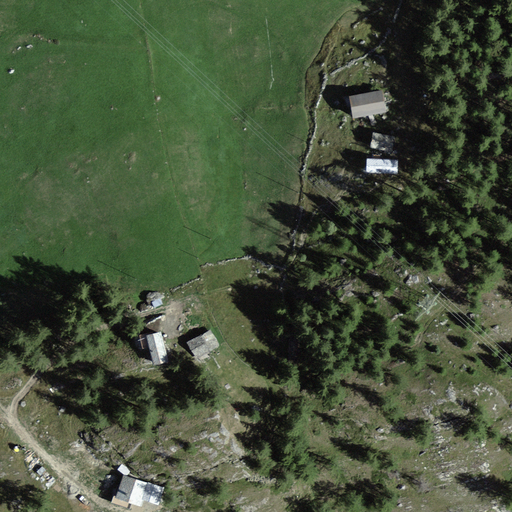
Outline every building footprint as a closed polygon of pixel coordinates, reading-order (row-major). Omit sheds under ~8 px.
[(381,91),(348,96),(351,118),(384,114),(381,91)] [(394,138),(371,132),(368,147),(390,153),(394,138)] [(397,161),(366,160),(366,174),(396,175),(397,161)] [(157,332),(143,336),(150,366),(164,362),(157,332)] [(209,333),(186,344),(193,359),(216,347),(209,333)] [(147,485),(121,475),(113,498),(139,508),(147,485)]
